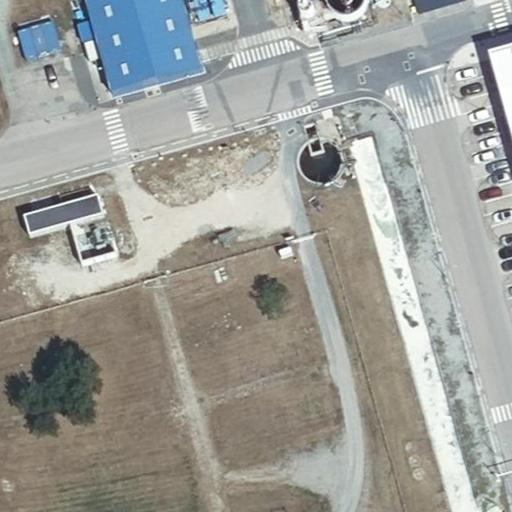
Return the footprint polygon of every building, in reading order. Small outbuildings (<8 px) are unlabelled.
[(80,0),(107,103),(202,78),(181,0),(80,0)] [(358,17),(360,13),(360,8),(359,3),(357,0),(323,0),(322,3),(321,7),(322,12),(323,16),(324,19),(326,21),(329,24),(333,27),(338,28),(343,28),(348,27),(352,25),(355,21),(358,17)] [(384,11),(385,9),(385,6),(384,3),(383,2),(380,0),(378,0),(377,0),(375,1),(373,2),(372,4),(371,7),(371,9),(373,12),(375,13),(377,14),(380,14),(382,13),(384,11)] [(298,32),(326,24),(324,19),(323,16),(322,12),(321,7),(294,15),(298,32)] [(511,56),(486,64),(511,156),(511,56)]
